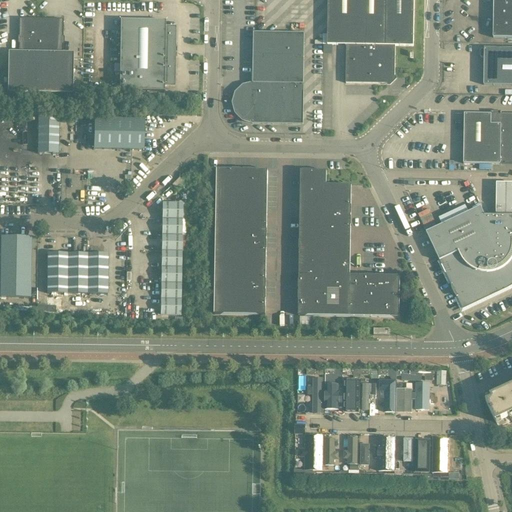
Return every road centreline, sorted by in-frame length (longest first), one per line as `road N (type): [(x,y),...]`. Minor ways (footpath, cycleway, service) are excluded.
road 1 (residential): [(155,345),(455,347)]
road 2 (unclassified): [(0,220),(102,221),(190,144),(212,143)]
road 3 (unclassified): [(455,347),(374,173)]
road 4 (unclassified): [(361,146),(430,80),(432,0)]
road 5 (unclassified): [(323,422),(476,425)]
road 6 (unclassified): [(212,143),(361,146)]
road 7 (unknown): [(310,145),(311,0)]
road 8 (unclassified): [(212,143),(214,0)]
